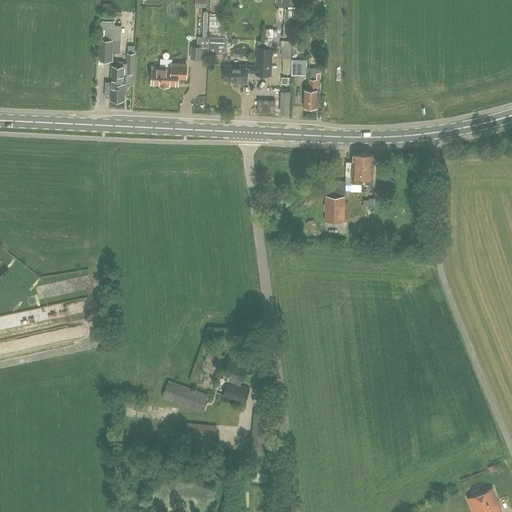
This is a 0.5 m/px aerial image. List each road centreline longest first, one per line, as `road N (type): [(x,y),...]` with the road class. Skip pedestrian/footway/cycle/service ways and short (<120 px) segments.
road 1 (unclassified): [(295,511),(243,133)]
road 2 (secondary): [(243,133),(407,135),(511,115)]
road 3 (secondary): [(0,121),(243,133)]
